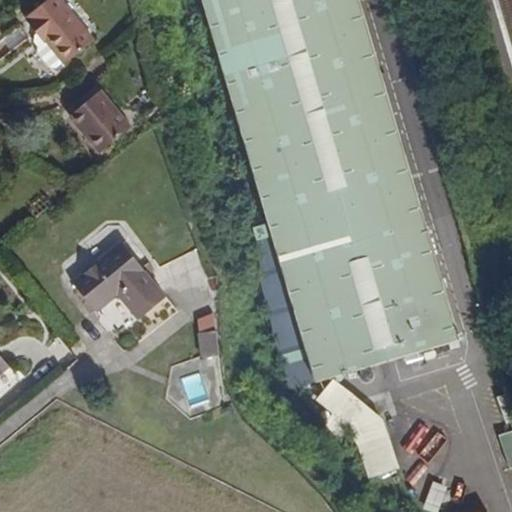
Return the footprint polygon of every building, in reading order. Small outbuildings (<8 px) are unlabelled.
[(95,39),(62,0),(48,0),(27,17),(29,19),(26,21),(38,34),(40,32),(66,63),(95,39)] [(459,333),(357,0),(199,0),(218,61),(270,233),(313,377),(459,333)] [(100,151),(132,125),(102,89),(73,113),(89,132),(86,135),(100,151)] [(313,377),(270,233),(247,241),(289,384),(313,377)] [(156,306),(112,253),(64,291),(66,295),(88,321),(108,304),(129,329),(156,306)] [(213,318),(196,320),(201,358),(218,356),(213,318)]
